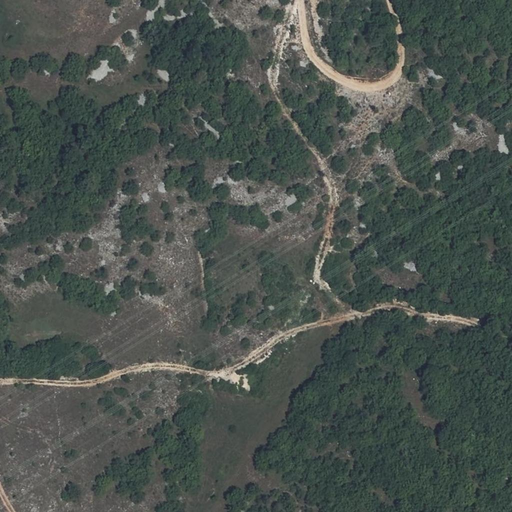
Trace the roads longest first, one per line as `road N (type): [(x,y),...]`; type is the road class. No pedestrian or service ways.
road 1 (track): [(0,379),(222,370),(274,333),(395,306),(511,333)]
road 2 (track): [(299,0),(309,48),(324,67),(363,86),(387,82),(398,69),(388,0)]
